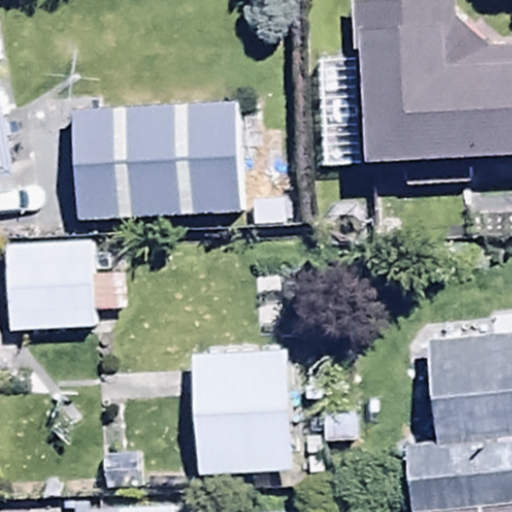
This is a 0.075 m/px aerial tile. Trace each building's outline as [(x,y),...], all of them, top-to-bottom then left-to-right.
[(318,66),(328,169),(511,164),(511,46),(491,47),(455,3),(353,11),(357,63),(318,66)] [(0,183),(17,181),(0,78),(0,183)] [(118,108),(32,110),(33,197),(119,195),(118,108)] [(121,281),(93,282),(93,251),(7,252),(8,338),(94,337),(94,317),(121,316),(121,281)] [(511,511),(511,342),(434,347),(439,450),(411,452),(414,511),(511,511)] [(286,356),(192,361),(199,484),(293,479),(286,356)]
